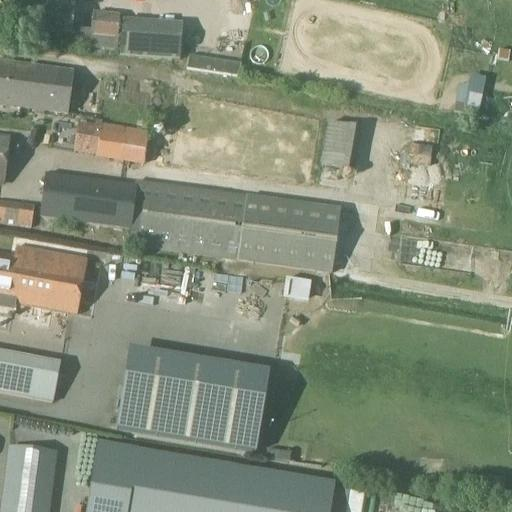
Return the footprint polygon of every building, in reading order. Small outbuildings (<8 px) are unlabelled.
[(120,18),(74,13),(74,9),(22,3),(18,40),(46,43),(117,50),(120,18)] [(0,10),(0,29),(9,23),(0,10)] [(241,65),(188,57),(186,70),(239,78),(241,65)] [(0,64),(0,106),(68,116),(73,74),(0,64)] [(329,107),(320,165),(352,170),(361,112),(329,107)] [(102,126),(101,127),(80,124),(75,153),(97,156),(96,158),(144,166),(149,133),(102,126)] [(0,138),(0,184),(4,186),(10,140),(0,138)] [(341,211),(248,198),(137,183),(136,187),(47,176),(42,218),(130,230),(128,246),(239,262),(332,275),(341,211)] [(34,210),(0,204),(0,225),(31,230),(34,210)] [(0,255),(0,302),(76,317),(87,262),(17,249),(14,259),(0,255)] [(267,382),(127,360),(116,431),(255,454),(267,382)] [(329,511),(334,485),(97,445),(85,511),(329,511)] [(9,450),(0,511),(49,511),(57,456),(9,450)]
